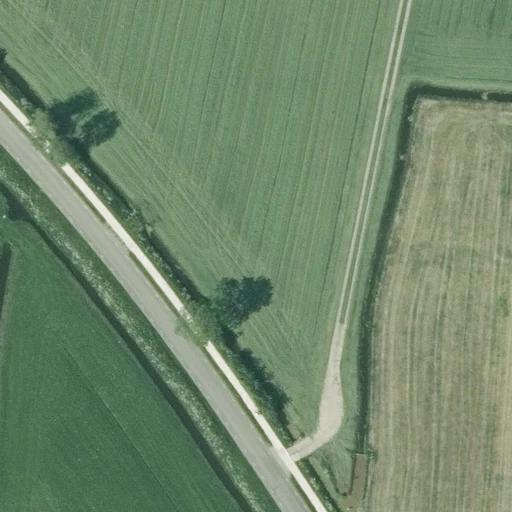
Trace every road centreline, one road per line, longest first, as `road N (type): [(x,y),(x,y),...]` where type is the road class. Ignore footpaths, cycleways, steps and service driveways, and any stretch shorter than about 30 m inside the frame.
road 1 (track): [(264,467),(323,430),(408,0)]
road 2 (tertiary): [(294,511),(148,302),(0,129)]
